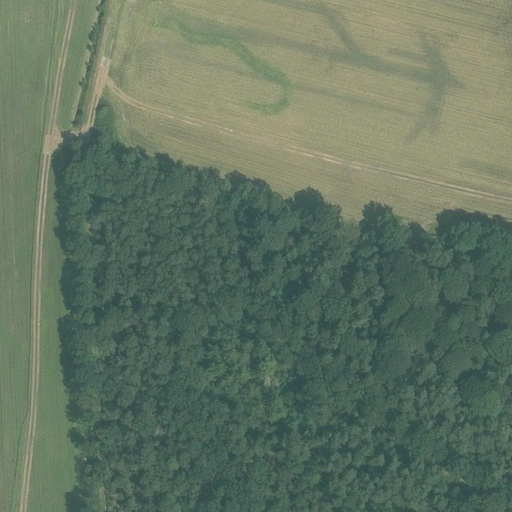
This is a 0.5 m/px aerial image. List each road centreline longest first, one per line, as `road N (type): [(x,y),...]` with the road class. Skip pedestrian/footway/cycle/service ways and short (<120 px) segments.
road 1 (track): [(113,0),(83,162),(104,511)]
road 2 (track): [(511,504),(480,500),(303,373),(220,302),(173,317),(165,360)]
road 3 (track): [(226,511),(185,390),(165,360)]
